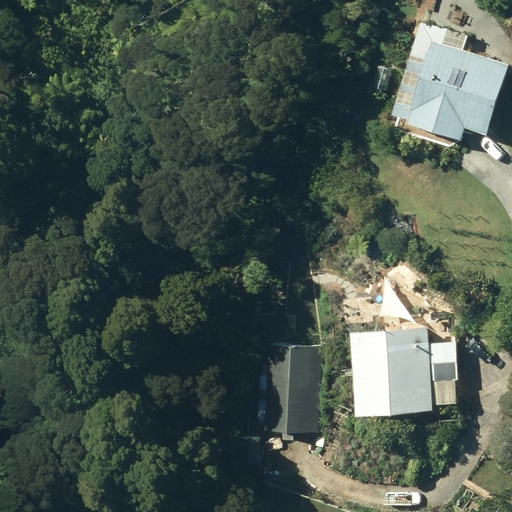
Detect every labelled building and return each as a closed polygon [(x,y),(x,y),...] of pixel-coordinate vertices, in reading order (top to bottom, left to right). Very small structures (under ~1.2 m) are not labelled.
[(423,27),(394,118),(409,122),(408,126),(455,141),(461,120),(487,128),(507,66),(445,46),(448,35),(423,27)] [(428,337),(353,341),(359,420),(434,415),(434,408),(459,406),(457,383),(460,382),(458,347),(429,348),(428,337)] [(271,351),(267,429),(321,431),(325,355),(271,351)] [(267,436),(246,436),(246,462),(267,462),(267,436)] [(250,486),(263,488),(265,479),(252,476),(250,486)]
